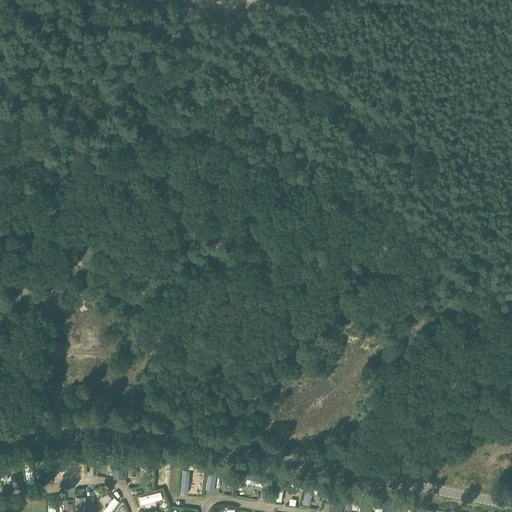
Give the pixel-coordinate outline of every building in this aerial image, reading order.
[(93,450),(93,458),(101,458),(101,450),(93,450)] [(123,455),(114,455),(114,465),(112,465),(112,470),(114,470),(114,477),(123,477),(123,455)] [(136,475),(136,461),(138,461),(138,455),(128,455),(128,475),(136,475)] [(59,458),(51,459),(53,480),(61,480),(60,470),(60,464),(59,458)] [(32,461),(24,462),(27,483),(34,482),(32,461)] [(158,462),(156,485),(164,485),(165,463),(158,462)] [(217,469),(210,468),(206,489),(213,490),(217,469)] [(188,492),(190,470),(182,469),(180,492),(188,492)] [(240,481),(262,485),(264,477),(242,473),(240,481)] [(286,484),(285,483),(285,481),(278,479),(274,499),(281,501),(284,489),(285,489),(286,488),(287,485),(286,484)] [(310,504),(314,488),(307,486),(303,503),(310,504)] [(340,511),(347,493),(339,490),(331,511),(340,511)] [(162,498),(161,491),(140,497),(141,503),(155,500),(156,502),(160,501),(159,499),(162,498)] [(368,511),(369,507),(371,507),(372,502),(370,502),(371,497),(362,496),(359,511),(368,511)] [(84,511),(84,497),(76,497),(76,511),(84,511)] [(104,511),(110,511),(118,501),(114,497),(106,507),(104,505),(100,509),(104,511)] [(393,511),(396,502),(387,501),(385,511),(393,511)]
